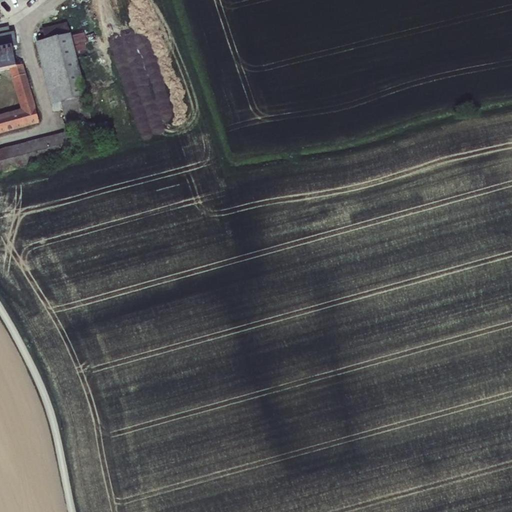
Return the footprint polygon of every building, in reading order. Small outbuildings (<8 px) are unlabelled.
[(18,0),(0,0),(0,12),(3,11),(1,7),(18,0)] [(7,28),(0,30),(0,49),(3,49),(12,46),(7,28)] [(42,44),(58,39),(55,28),(39,33),(42,44)] [(57,102),(77,97),(62,38),(58,39),(42,44),(31,47),(47,105),(57,102)] [(7,62),(19,58),(15,45),(12,46),(3,49),(7,62)] [(0,117),(34,107),(19,58),(7,62),(16,94),(0,98),(0,117)] [(59,111),(79,106),(77,97),(57,102),(59,111)] [(0,171),(74,155),(69,133),(0,147),(0,171)]
